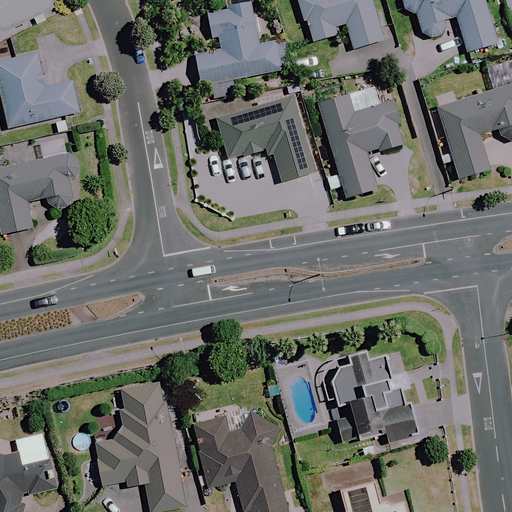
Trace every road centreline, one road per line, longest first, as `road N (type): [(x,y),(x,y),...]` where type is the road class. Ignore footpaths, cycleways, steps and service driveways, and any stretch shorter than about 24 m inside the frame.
road 1 (secondary): [(166,280),(467,227)]
road 2 (secondary): [(474,265),(173,316)]
road 3 (residential): [(105,0),(129,60),(166,280)]
road 4 (tertiary): [(505,511),(474,265)]
road 5 (secondary): [(173,316),(0,351)]
road 6 (secondary): [(0,318),(166,280)]
